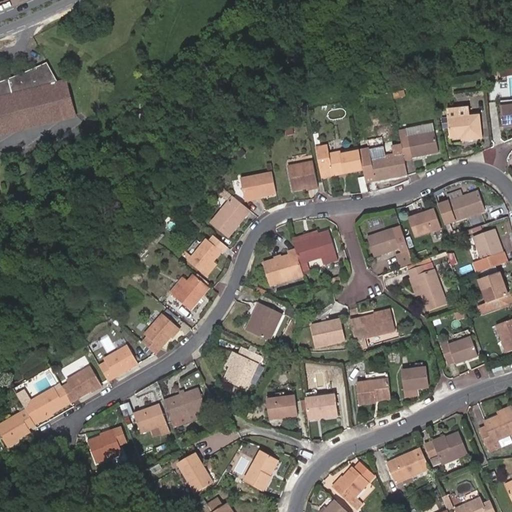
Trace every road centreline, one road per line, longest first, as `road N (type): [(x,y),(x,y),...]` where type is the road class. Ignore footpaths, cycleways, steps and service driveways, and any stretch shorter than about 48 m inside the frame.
road 1 (residential): [(19,450),(198,341),(257,231),(272,220),(390,197),(470,169),(511,191)]
road 2 (residential): [(511,379),(337,454),(307,478),(294,511)]
